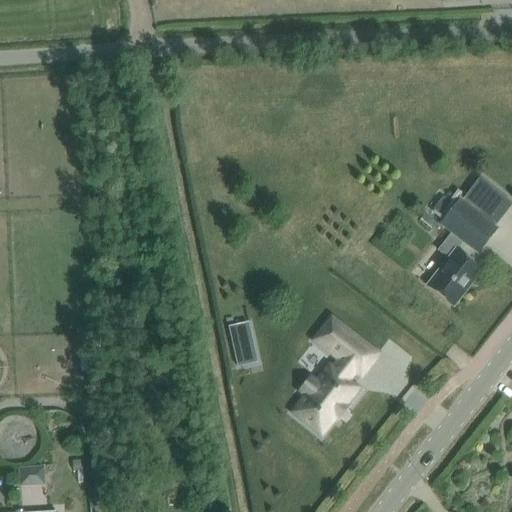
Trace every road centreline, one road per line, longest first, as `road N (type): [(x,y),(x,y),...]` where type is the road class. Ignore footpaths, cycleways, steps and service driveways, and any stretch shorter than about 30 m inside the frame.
road 1 (track): [(131,0),(235,511)]
road 2 (unclassified): [(0,64),(511,32)]
road 3 (unclassified): [(384,511),(511,350)]
